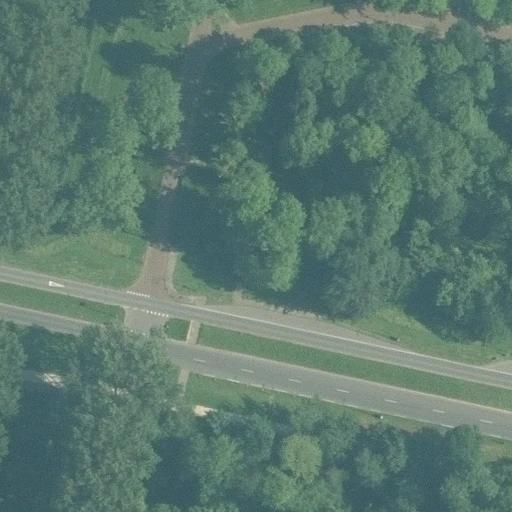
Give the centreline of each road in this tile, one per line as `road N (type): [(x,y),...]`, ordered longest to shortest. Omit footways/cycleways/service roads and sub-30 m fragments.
road 1 (secondary): [(133,343),(511,427)]
road 2 (secondary): [(511,379),(143,303)]
road 3 (unclassified): [(143,303),(212,0)]
road 4 (secondary): [(143,303),(0,272)]
road 5 (secondary): [(0,313),(133,343)]
